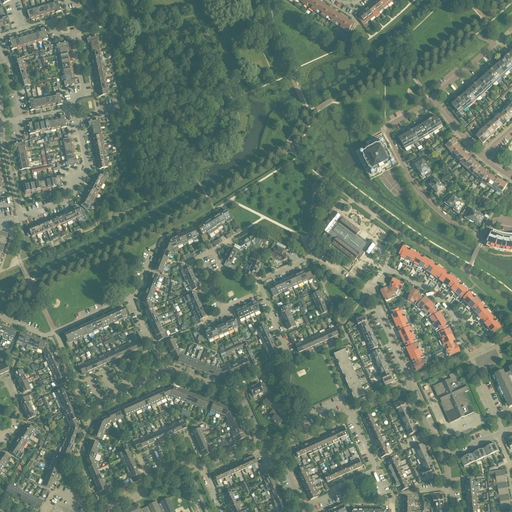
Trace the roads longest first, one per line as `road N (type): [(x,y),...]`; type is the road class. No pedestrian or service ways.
road 1 (residential): [(511,223),(492,221),(475,237),(412,184),(388,126),(431,98)]
road 2 (residential): [(19,217),(72,196),(86,169),(74,108)]
road 3 (residential): [(234,387),(291,361),(262,290)]
road 4 (residential): [(262,290),(261,280),(314,258),(363,295),(373,294)]
